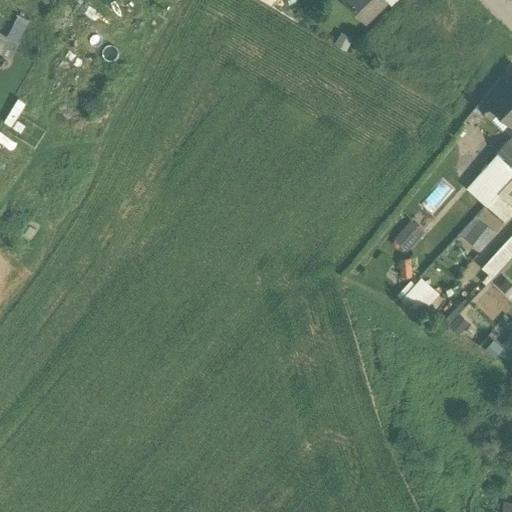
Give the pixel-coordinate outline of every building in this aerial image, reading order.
[(348,0),(367,18),(384,0),(348,0)] [(15,56),(28,18),(16,13),(2,52),(15,56)] [(500,76),(478,104),(484,109),(492,100),(494,102),(506,89),(505,88),(510,84),(509,84),(500,76)] [(511,81),(509,84),(510,84),(505,88),(506,89),(494,102),(493,103),(501,110),(500,110),(511,121),(511,120),(511,81)] [(494,102),(492,100),(484,109),(493,118),(500,110),(501,110),(493,103),(494,102)] [(511,147),(506,142),(497,152),(511,166),(511,147)] [(465,237),(482,250),(503,223),(490,212),(486,210),(465,237)] [(412,219),(395,237),(410,250),(426,231),(412,219)] [(494,276),(511,255),(511,232),(482,265),(494,276)] [(439,291),(423,278),(404,301),(419,314),(439,291)] [(511,362),(511,361),(511,331),(498,354),(511,362)] [(489,336),(483,346),(495,353),(501,342),(489,336)]
